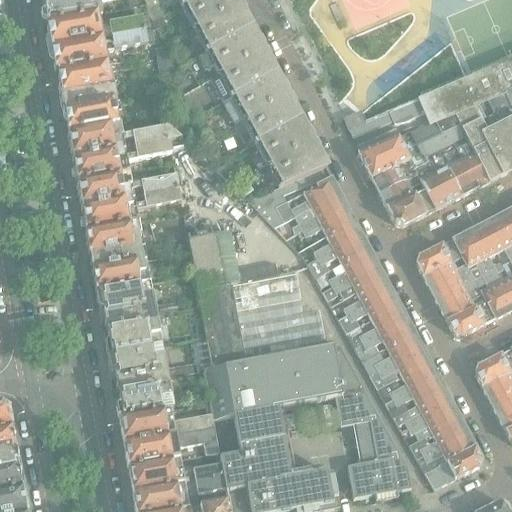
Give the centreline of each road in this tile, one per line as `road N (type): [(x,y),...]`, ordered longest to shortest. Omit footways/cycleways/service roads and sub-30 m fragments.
road 1 (residential): [(81,390),(10,0)]
road 2 (residential): [(259,0),(393,258)]
road 3 (residential): [(0,215),(31,387)]
road 4 (residential): [(393,258),(511,197)]
road 5 (residential): [(449,361),(511,477)]
road 6 (residential): [(31,387),(54,511)]
road 7 (tertiary): [(104,511),(81,390)]
